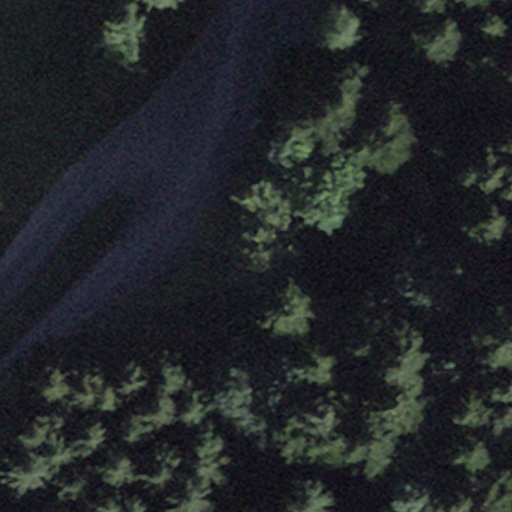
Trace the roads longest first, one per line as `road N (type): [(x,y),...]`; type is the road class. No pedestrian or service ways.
road 1 (unclassified): [(254,0),(182,127),(90,180),(0,297)]
road 2 (track): [(182,127),(174,213),(0,374)]
